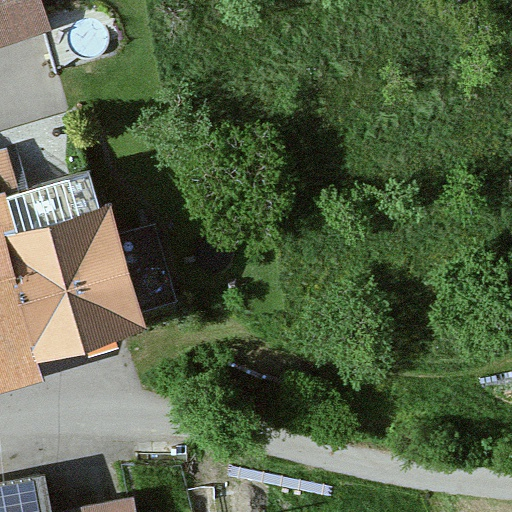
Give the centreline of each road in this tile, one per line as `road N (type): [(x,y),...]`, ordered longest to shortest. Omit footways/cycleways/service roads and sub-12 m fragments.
road 1 (unclassified): [(177,420),(406,472),(511,481)]
road 2 (residential): [(0,425),(177,420)]
